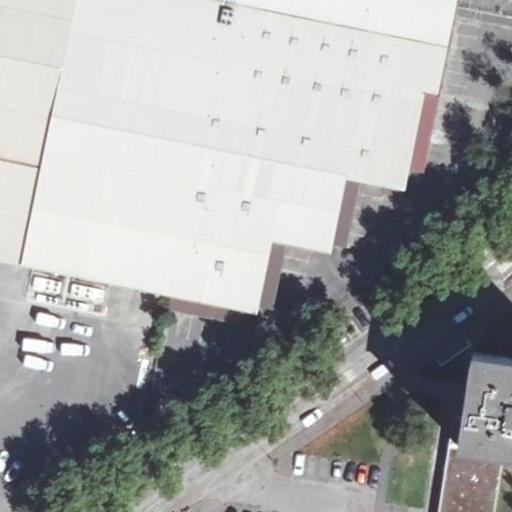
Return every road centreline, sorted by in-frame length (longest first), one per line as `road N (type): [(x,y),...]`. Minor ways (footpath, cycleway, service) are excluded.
road 1 (unknown): [(0,355),(100,388),(143,395),(174,388),(337,285),(391,239),(434,186),(511,39)]
road 2 (unclassified): [(511,256),(159,511)]
